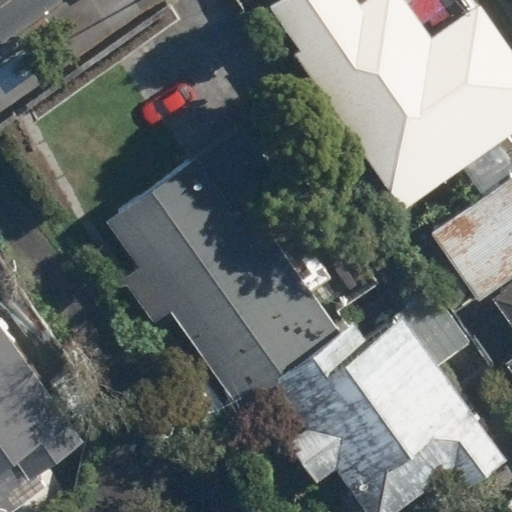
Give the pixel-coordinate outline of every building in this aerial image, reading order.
[(262,0),(262,1),(404,198),(511,119),(511,42),(481,0),(470,0),(436,25),(418,0),(262,0)] [(206,134),(98,214),(236,400),(272,374),(304,417),(290,427),(322,470),(345,453),(382,504),(463,445),(475,461),(511,434),(409,295),(366,326),(349,303),(337,312),(206,134)] [(433,222),(485,294),(493,288),(511,274),(511,173),(508,169),(433,222)] [(511,315),(511,346),(506,351),(511,359),(511,274),(493,288),(511,315)] [(0,496),(15,501),(56,475),(44,455),(88,427),(0,286),(0,496)]
